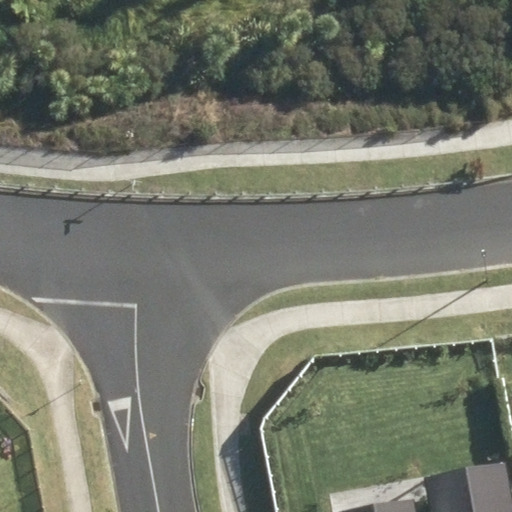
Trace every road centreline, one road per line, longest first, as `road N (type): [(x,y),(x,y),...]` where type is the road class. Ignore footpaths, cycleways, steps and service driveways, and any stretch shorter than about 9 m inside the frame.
road 1 (residential): [(132,245),(315,238),(511,214)]
road 2 (residential): [(132,245),(134,361),(160,511)]
road 3 (residential): [(0,224),(132,245)]
